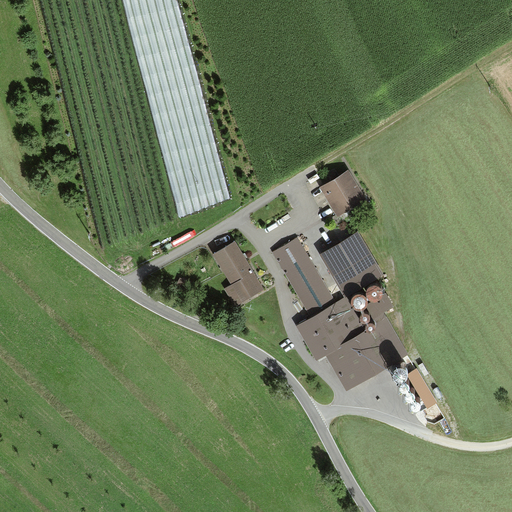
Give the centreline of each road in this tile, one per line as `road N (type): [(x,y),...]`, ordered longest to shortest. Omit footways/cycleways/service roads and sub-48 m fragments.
road 1 (tertiary): [(0,184),(129,291),(275,363),(366,511)]
road 2 (track): [(511,43),(238,218)]
road 3 (track): [(314,419),(330,410),(368,410),(459,445),(511,442)]
